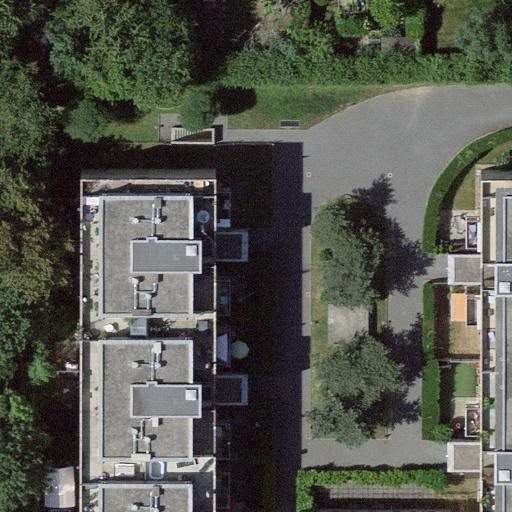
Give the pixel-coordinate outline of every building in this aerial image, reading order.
[(217,160),(83,160),(82,308),(216,308),(217,160)] [(476,360),(511,359),(511,169),(477,169),(476,360)] [(216,308),(82,308),(82,455),(216,455),(216,308)] [(511,511),(511,359),(476,360),(475,511),(511,511)] [(215,511),(216,455),(82,455),(81,511),(215,511)]
